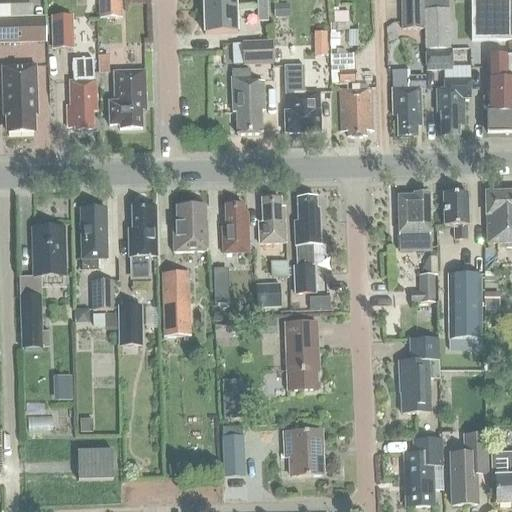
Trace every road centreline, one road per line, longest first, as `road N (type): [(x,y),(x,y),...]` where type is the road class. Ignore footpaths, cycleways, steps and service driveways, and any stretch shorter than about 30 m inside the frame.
road 1 (residential): [(366,506),(353,167)]
road 2 (residential): [(12,511),(3,181)]
road 3 (tertiary): [(167,176),(353,167)]
road 4 (residential): [(167,176),(162,0)]
road 5 (residential): [(366,506),(198,511)]
road 6 (tertiary): [(3,181),(167,176)]
road 7 (tertiary): [(353,167),(511,163)]
